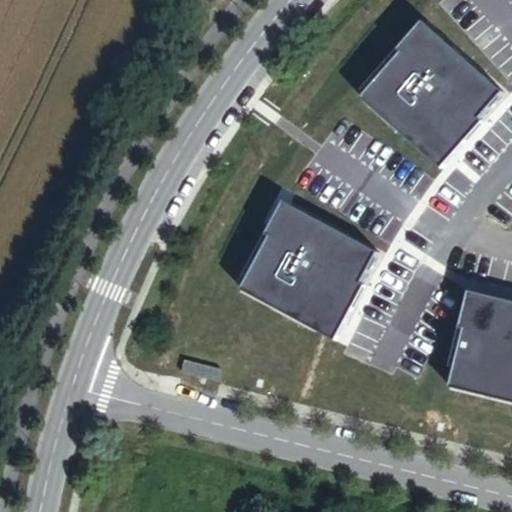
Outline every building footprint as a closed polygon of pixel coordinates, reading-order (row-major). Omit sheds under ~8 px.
[(510,93),(427,17),(396,51),(401,56),(365,95),(444,166),(510,93)] [(311,160),(298,179),(320,195),(333,176),(311,160)] [(287,206),(245,287),(338,335),(380,255),(287,206)] [(511,326),(511,303),(473,294),(464,330),(468,331),(471,317),(511,326)] [(468,331),(454,389),(511,403),(511,326),(471,317),(468,331)] [(397,405),(406,374),(345,358),(337,389),(397,405)] [(186,361),(183,374),(219,383),(222,371),(186,361)]
